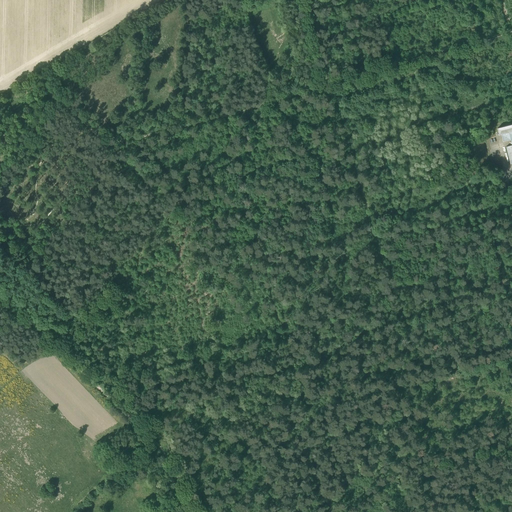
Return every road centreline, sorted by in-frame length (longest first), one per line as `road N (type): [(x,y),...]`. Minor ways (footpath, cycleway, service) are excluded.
road 1 (track): [(53,98),(107,150),(511,31)]
road 2 (track): [(0,301),(155,438),(193,511)]
road 3 (track): [(226,114),(274,300)]
road 4 (track): [(53,98),(44,70),(158,0)]
